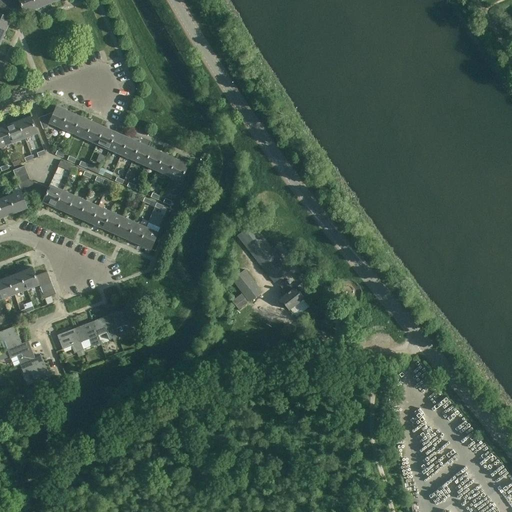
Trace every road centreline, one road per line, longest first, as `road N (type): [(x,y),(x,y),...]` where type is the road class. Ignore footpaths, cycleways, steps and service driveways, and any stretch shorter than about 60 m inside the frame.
road 1 (residential): [(511,455),(226,87),(176,0)]
road 2 (unknown): [(387,356),(310,315),(244,239)]
road 3 (unknown): [(511,508),(474,450),(427,484),(431,511)]
road 4 (track): [(378,367),(370,437),(392,511)]
road 5 (residential): [(77,268),(58,311),(38,319),(62,378)]
